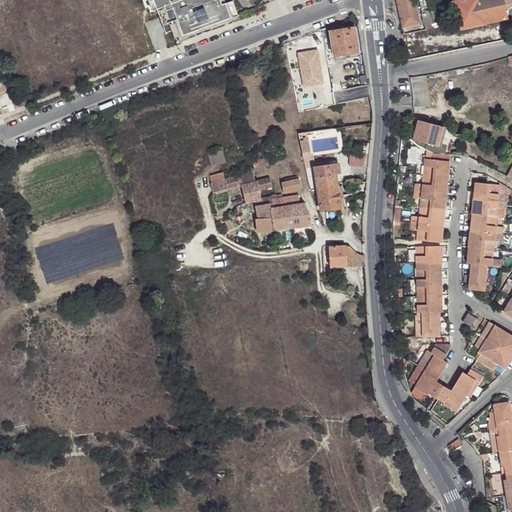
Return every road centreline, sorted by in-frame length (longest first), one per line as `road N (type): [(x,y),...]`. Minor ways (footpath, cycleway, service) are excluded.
road 1 (residential): [(427,450),(392,399),(383,367),(372,239),(380,73)]
road 2 (residential): [(5,132),(350,0)]
road 3 (unclassified): [(511,47),(380,73)]
road 4 (unclassified): [(464,162),(457,290)]
